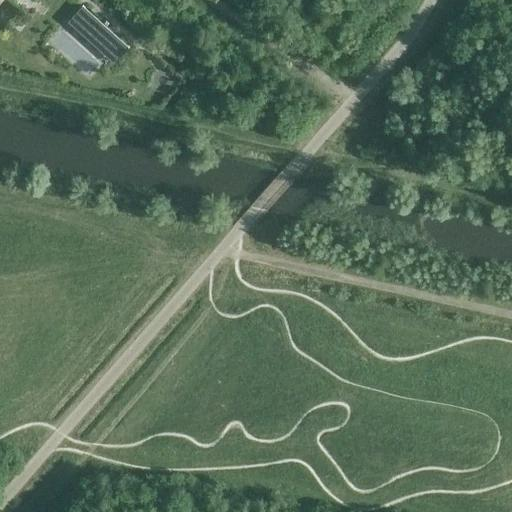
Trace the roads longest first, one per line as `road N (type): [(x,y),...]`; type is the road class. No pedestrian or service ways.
road 1 (unknown): [(221,251),(225,287),(217,307),(37,511)]
road 2 (unknown): [(447,0),(423,42),(346,132),(322,136)]
